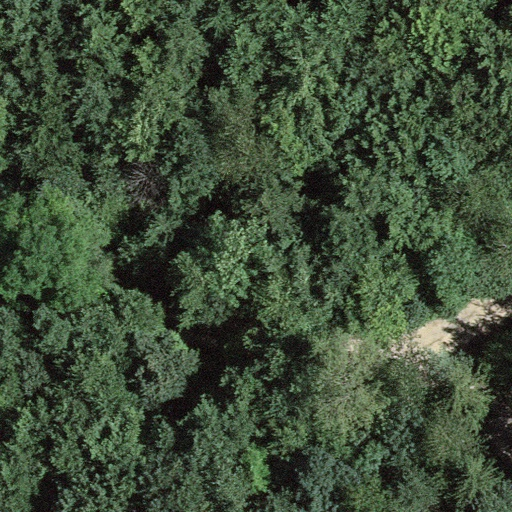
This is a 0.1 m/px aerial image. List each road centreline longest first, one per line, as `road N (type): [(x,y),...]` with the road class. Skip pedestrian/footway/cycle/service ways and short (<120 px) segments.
road 1 (track): [(381,364),(0,290)]
road 2 (track): [(511,453),(479,406),(381,364),(511,290)]
